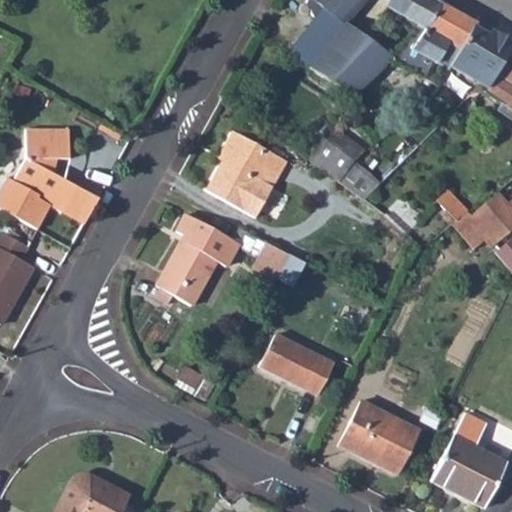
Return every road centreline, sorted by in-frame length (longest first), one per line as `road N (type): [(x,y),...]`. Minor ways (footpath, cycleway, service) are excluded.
road 1 (residential): [(64,317),(240,0)]
road 2 (residential): [(155,422),(344,511)]
road 3 (residential): [(155,422),(64,317)]
road 4 (residential): [(26,394),(155,422)]
